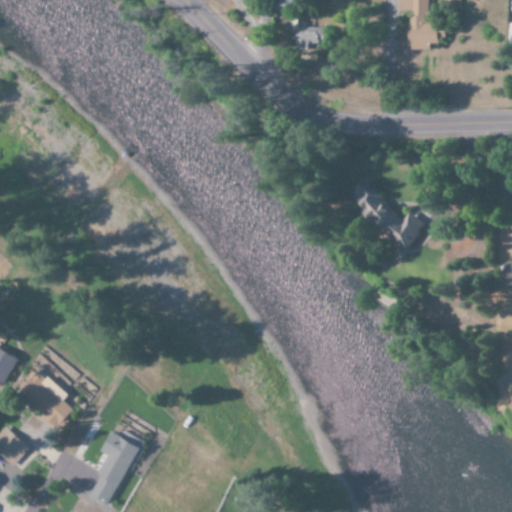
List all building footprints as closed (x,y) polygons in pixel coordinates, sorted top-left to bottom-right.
[(398,0),(398,12),(409,12),(410,49),(439,49),(439,38),(445,38),(444,21),(429,21),(428,0),(398,0)] [(430,228),(416,212),(407,221),(374,184),(358,198),(406,251),(430,228)] [(22,358),(0,347),(0,380),(8,385),(22,358)] [(24,393),(65,427),(79,411),(67,401),(72,395),(42,370),(24,393)] [(32,448),(8,427),(0,435),(0,450),(16,465),(32,448)] [(112,456),(91,497),(111,508),(143,446),(138,444),(140,441),(118,430),(106,453),(112,456)]
